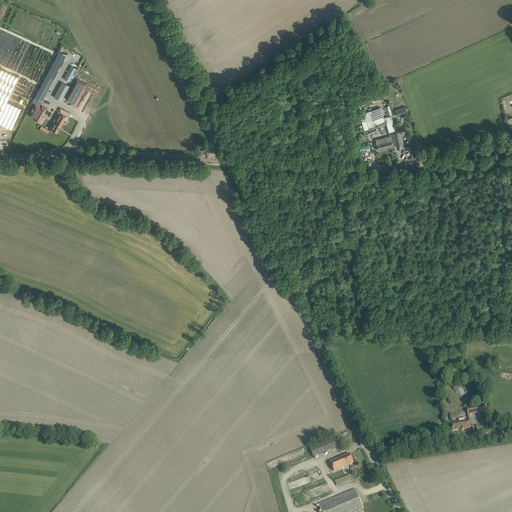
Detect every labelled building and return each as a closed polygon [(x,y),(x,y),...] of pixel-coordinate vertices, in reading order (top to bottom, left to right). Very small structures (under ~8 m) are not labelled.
[(59,51),(34,97),(42,102),(67,55),(59,51)] [(71,66),(64,79),(70,82),(71,81),(70,80),(76,69),(71,66)] [(0,68),(0,123),(12,129),(21,108),(7,102),(18,77),(0,68)] [(75,104),(85,86),(86,84),(77,78),(77,79),(75,81),(66,99),(73,103),(75,104)] [(62,101),(70,87),(62,82),(54,97),(62,101)] [(380,100),(378,89),(374,89),(375,93),(371,94),(373,102),(380,100)] [(36,103),(29,115),(34,118),(34,119),(40,123),(43,116),(47,108),(42,105),(41,107),(36,103)] [(386,121),(390,137),(386,137),(386,141),(376,143),(378,150),(396,145),(403,144),(400,132),(394,133),(393,132),(395,131),(392,116),(385,118),(385,116),(384,117),(380,107),(370,111),(366,113),(364,117),(368,128),(386,121)] [(397,116),(407,113),(405,107),(395,110),(397,116)] [(54,123),(50,129),(57,133),(69,113),(61,108),(53,122),(54,123)] [(41,125),(39,130),(48,134),(50,130),(41,125)] [(483,410),(486,410),(485,405),(466,408),(468,414),(483,411),(483,410)] [(458,419),(458,422),(451,423),(452,431),(462,429),(462,430),(470,429),(469,420),(466,420),(465,418),(458,419)] [(310,446),(314,457),(337,448),(334,438),(310,446)] [(353,463),(349,454),(330,462),(334,471),(353,463)] [(349,475),(335,480),(337,486),(354,479),(349,468),(346,469),(349,475)] [(319,504),(321,511),(356,511),(364,509),(356,489),(319,504)]
